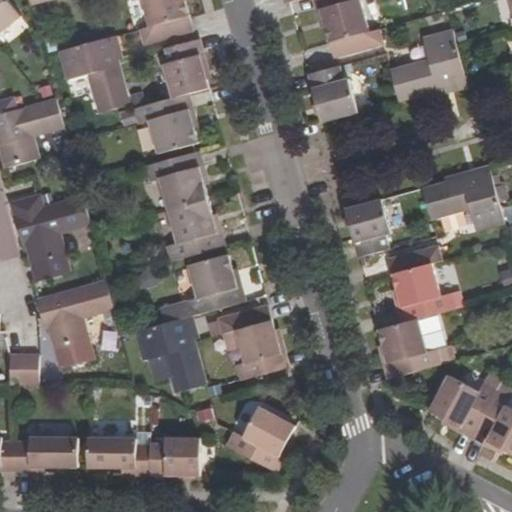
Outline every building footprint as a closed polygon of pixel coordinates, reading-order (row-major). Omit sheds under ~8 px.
[(0,0),(0,32),(22,15),(9,0),(0,0)] [(143,0),(150,26),(191,15),(186,0),(143,0)] [(319,0),(331,42),(371,31),(362,0),(319,0)] [(195,31),(191,15),(150,26),(141,29),(145,44),(195,31)] [(381,29),(371,31),(331,42),(335,57),(385,43),(381,29)] [(392,69),(401,101),(468,82),(453,29),(425,37),(430,58),(392,69)] [(95,41),(61,50),(69,79),(89,75),(100,112),(133,104),(121,60),(115,36),(95,41)] [(210,86),(198,39),(165,48),(169,62),(164,64),(172,97),(186,93),(210,86)] [(341,64),(309,73),(323,122),(359,112),(350,78),(345,79),(341,64)] [(135,107),(139,123),(149,121),(159,153),(199,141),(186,93),(172,97),(135,107)] [(58,99),(46,102),(18,110),(15,98),(0,101),(0,148),(6,167),(41,158),(35,136),(66,127),(58,99)] [(169,210),(213,197),(201,150),(146,166),(151,181),(161,178),(169,210)] [(506,223),(501,206),(500,201),(497,189),(491,170),(425,188),(433,219),(471,209),(478,231),(506,223)] [(500,201),(509,199),(506,186),(497,189),(500,201)] [(67,255),(61,232),(92,224),(85,196),(45,206),(42,194),(11,202),(23,245),(27,244),(33,265),(67,255)] [(172,262),(226,246),(213,197),(169,210),(178,242),(167,245),(172,262)] [(360,257),(391,249),(388,234),(392,233),(383,199),(347,208),(360,257)] [(391,259),(394,274),(434,264),(444,261),(440,246),(391,259)] [(198,298),(162,308),(166,323),(190,316),(243,301),(230,253),(190,264),(198,298)] [(33,265),(37,281),(72,271),(67,255),(33,265)] [(434,264),(394,274),(407,322),(420,318),(457,308),(453,294),(443,297),(434,264)] [(90,340),(85,318),(116,310),(108,280),(38,300),(46,329),(50,329),(56,349),(90,340)] [(226,332),(238,328),(274,318),(270,303),(220,317),(224,332),(226,332)] [(166,354),(176,392),(209,383),(197,340),(190,316),(166,323),(136,331),(144,360),(166,354)] [(238,328),(242,345),(246,362),(238,364),(243,379),(287,367),(274,318),(238,328)] [(430,352),(420,318),(407,322),(380,329),(393,378),(454,362),(450,348),(430,352)] [(226,332),(231,348),(242,345),(238,328),(226,332)] [(26,353),(12,353),(11,384),(18,384),(26,384),(26,353)] [(26,384),(41,384),(40,353),(26,353),(26,384)] [(476,435),(501,388),(488,381),(482,391),(451,375),(431,411),(476,435)] [(511,397),(511,393),(501,388),(476,435),(511,453),(511,406),(509,405),(511,397)] [(274,471),(286,448),(297,426),(261,406),(245,436),(236,432),(229,446),(274,471)] [(2,472),(17,473),(18,442),(3,441),(3,437),(0,436),(0,466),(2,467),(2,472)] [(32,442),(18,442),(17,473),(32,472),(32,467),(79,467),(79,437),(32,437),(32,442)] [(124,475),(151,475),(152,445),(138,444),(138,438),(90,437),(89,467),(124,468),(124,475)] [(152,443),(152,445),(151,475),(201,475),(202,438),(167,437),(167,443),(152,443)]
